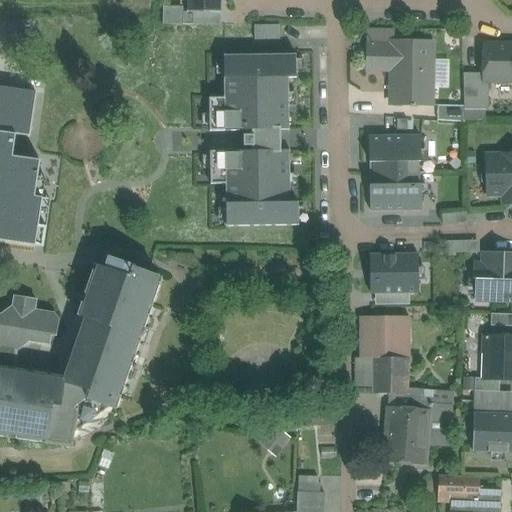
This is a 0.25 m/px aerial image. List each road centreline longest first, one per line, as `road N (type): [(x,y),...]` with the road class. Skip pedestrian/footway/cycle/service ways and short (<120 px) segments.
road 1 (residential): [(346,236),(347,511)]
road 2 (residential): [(338,4),(346,236)]
road 3 (residential): [(346,236),(511,231)]
road 4 (residential): [(338,4),(463,6)]
